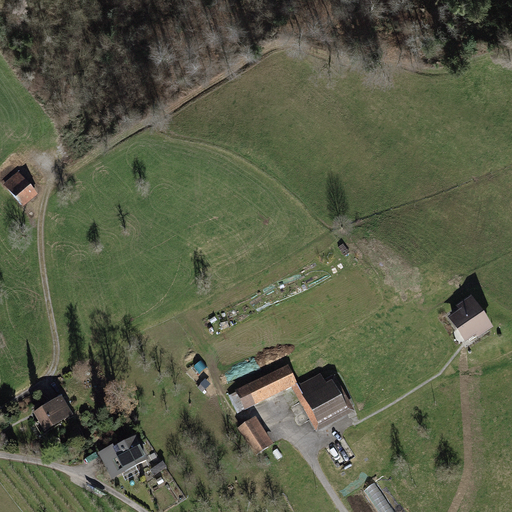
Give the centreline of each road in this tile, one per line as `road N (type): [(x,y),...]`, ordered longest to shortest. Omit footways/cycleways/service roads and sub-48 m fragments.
road 1 (track): [(0,411),(49,376),(56,356),(40,238),(51,187),(274,45)]
road 2 (track): [(303,449),(440,375),(461,348)]
road 3 (track): [(143,511),(60,467),(0,455)]
